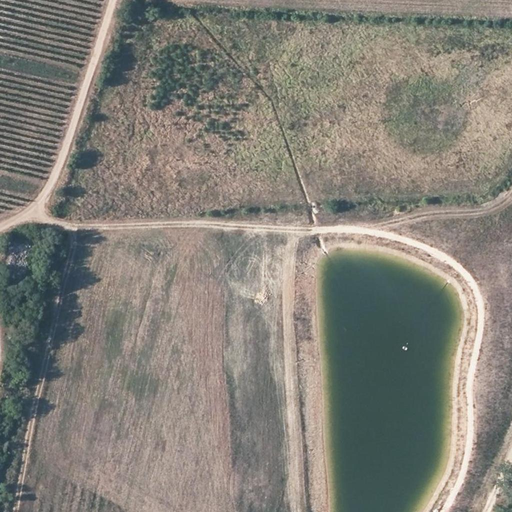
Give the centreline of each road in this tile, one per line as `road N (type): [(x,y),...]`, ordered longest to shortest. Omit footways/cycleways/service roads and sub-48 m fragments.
road 1 (track): [(29,214),(71,226),(364,230),(457,263),(474,286),(480,331),(470,440),(442,511)]
road 2 (track): [(71,226),(15,511)]
road 3 (track): [(291,228),(296,511)]
road 4 (track): [(114,0),(40,202),(0,225)]
road 5 (track): [(364,230),(476,212),(511,194)]
